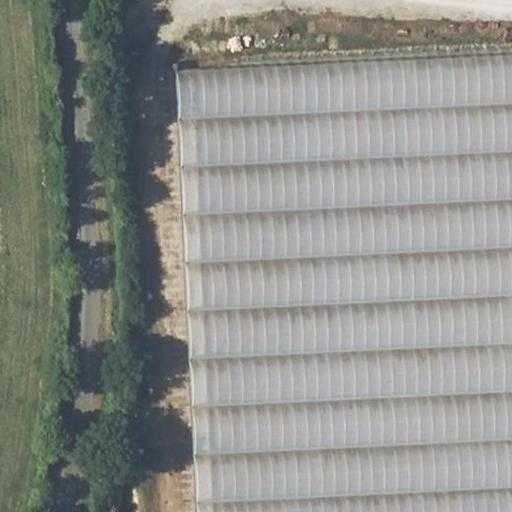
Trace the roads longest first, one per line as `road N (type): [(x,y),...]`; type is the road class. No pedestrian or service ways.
road 1 (unclassified): [(59,511),(87,389),(92,252),(66,0)]
road 2 (track): [(115,0),(140,364),(113,511)]
